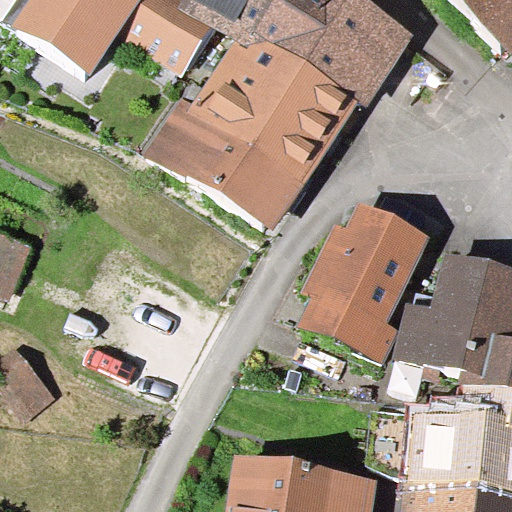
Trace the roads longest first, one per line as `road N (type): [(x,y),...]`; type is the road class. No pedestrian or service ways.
road 1 (residential): [(507,161),(396,143),(363,150),(306,191),(273,235),(126,511)]
road 2 (residential): [(511,99),(402,0)]
